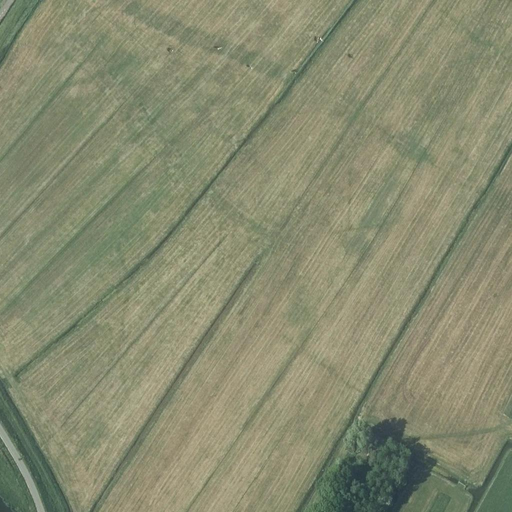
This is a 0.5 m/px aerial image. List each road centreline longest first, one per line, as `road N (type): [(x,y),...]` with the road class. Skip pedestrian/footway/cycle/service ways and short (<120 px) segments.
road 1 (track): [(228,511),(252,445),(244,323),(310,204),(252,157)]
road 2 (track): [(252,157),(142,47),(80,0)]
road 3 (track): [(252,157),(388,0)]
